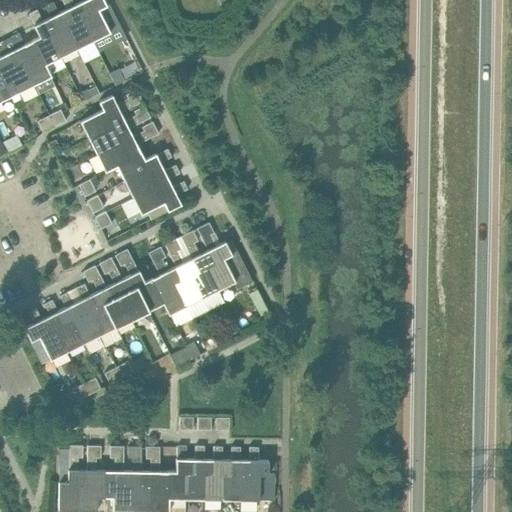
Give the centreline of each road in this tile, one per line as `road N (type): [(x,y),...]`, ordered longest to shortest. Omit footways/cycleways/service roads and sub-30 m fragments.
road 1 (secondary): [(480,511),(489,0)]
road 2 (secondary): [(422,0),(415,511)]
